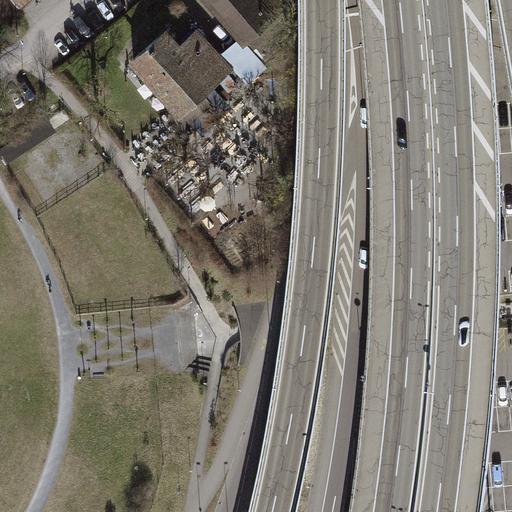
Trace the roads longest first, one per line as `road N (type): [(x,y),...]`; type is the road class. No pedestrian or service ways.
road 1 (motorway): [(321,0),(317,214),(272,511)]
road 2 (motorway): [(398,0),(410,286),(390,511)]
road 3 (motorway): [(438,511),(458,234),(446,0)]
road 4 (primary): [(354,103),(228,511)]
road 5 (track): [(0,191),(52,272),(65,349),(67,413),(37,511)]
road 6 (primary): [(354,103),(365,281),(358,381)]
road 7 (primary): [(511,41),(432,46),(382,73),(354,103)]
road 8 (motorway): [(358,381),(332,511)]
road 9 (primary): [(358,381),(373,511)]
